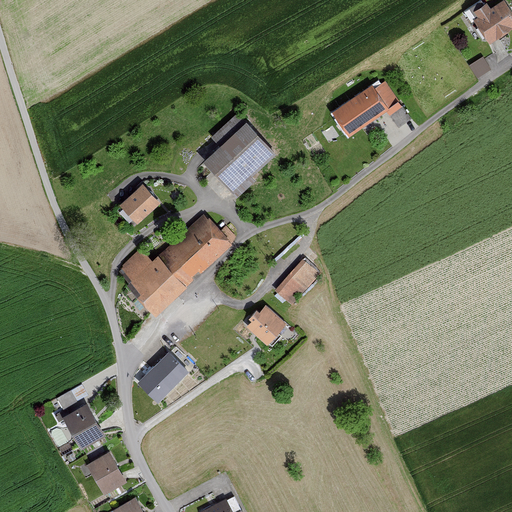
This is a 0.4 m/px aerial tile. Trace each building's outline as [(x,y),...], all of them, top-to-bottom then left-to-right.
[(511,25),(511,19),(499,0),(495,0),(485,7),(481,2),(467,11),(471,17),(468,20),(484,44),(511,25)] [(489,68),(481,56),(467,65),(474,77),(489,68)] [(370,89),(366,84),(327,112),(344,136),(383,108),(396,126),(409,117),(382,80),(370,89)] [(256,177),(279,155),(239,114),(213,139),(222,148),(206,162),(241,199),(260,181),(256,177)] [(161,204),(144,186),(122,206),(139,225),(161,204)] [(232,244),(203,215),(156,261),(144,249),(123,270),(146,294),(143,298),(159,314),(232,244)] [(321,275),(304,260),(276,291),(293,306),(321,275)] [(291,328),(268,307),(263,314),(260,311),(252,320),(255,323),(249,330),(271,350),(291,328)] [(192,373),(171,353),(141,384),(161,404),(192,373)] [(57,414),(60,419),(89,402),(79,384),(56,397),(64,410),(57,414)] [(66,419),(84,450),(108,436),(89,405),(66,419)] [(89,466),(107,497),(129,484),(111,453),(89,466)] [(115,511),(114,511),(145,511),(137,499),(115,511)]
